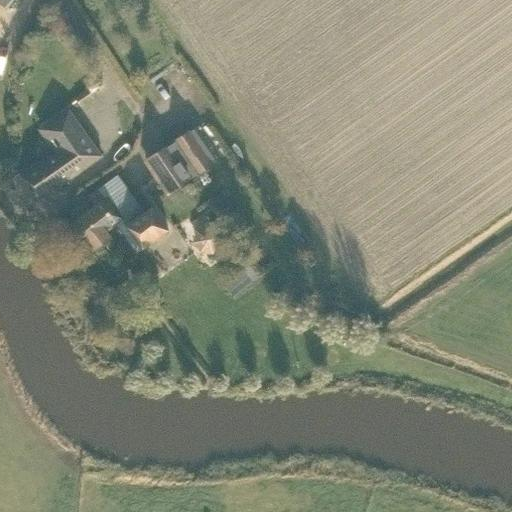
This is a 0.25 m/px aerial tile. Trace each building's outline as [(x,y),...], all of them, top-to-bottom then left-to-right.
[(50,199),(64,190),(61,186),(102,157),(69,109),(40,129),(56,153),(21,177),(31,190),(28,192),(35,201),(37,199),(39,201),(47,195),(50,199)] [(194,130),(171,145),(194,178),(216,163),(194,130)] [(147,162),(169,195),(194,178),(171,145),(147,162)] [(63,231),(77,254),(118,224),(138,251),(167,229),(152,208),(147,212),(119,174),(90,196),(97,205),(63,231)] [(217,253),(230,243),(221,231),(223,229),(214,217),(184,239),(192,251),(208,239),(217,253)]
